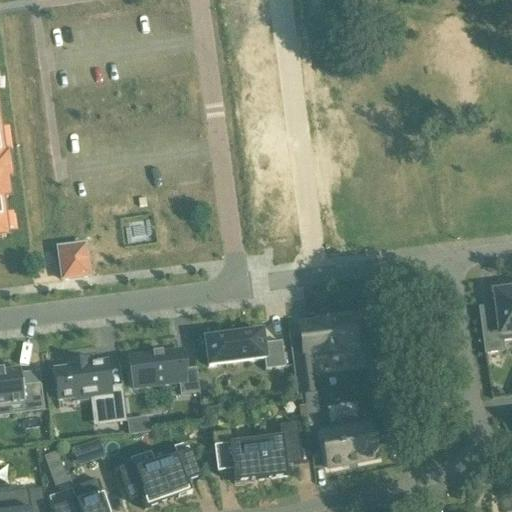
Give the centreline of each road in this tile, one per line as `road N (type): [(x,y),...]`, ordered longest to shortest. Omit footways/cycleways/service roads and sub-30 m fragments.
road 1 (residential): [(239,289),(198,0)]
road 2 (residential): [(239,289),(0,322)]
road 3 (residential): [(450,259),(239,289)]
road 4 (residential): [(301,511),(423,481),(486,450)]
road 5 (residential): [(486,450),(469,409),(450,259)]
